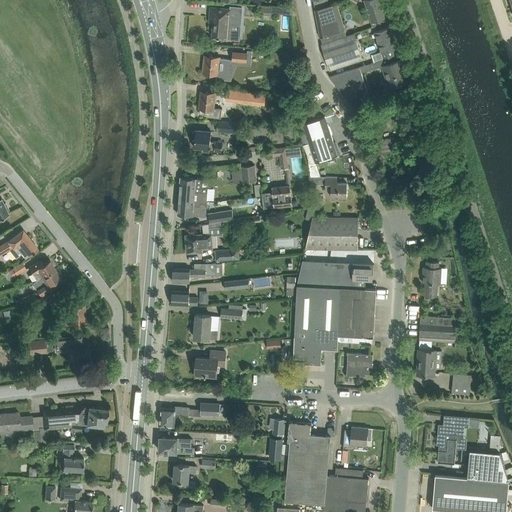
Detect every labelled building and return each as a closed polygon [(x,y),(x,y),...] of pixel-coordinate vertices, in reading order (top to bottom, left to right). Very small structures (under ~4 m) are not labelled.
[(314,0),(316,9),(328,5),(333,3),(332,0),(314,0)] [(364,0),(372,21),(371,22),(372,26),(381,23),(380,19),(387,16),(381,0),(364,0)] [(316,9),(315,9),(320,37),(321,37),(323,43),(347,35),(345,29),(336,2),(333,3),(328,5),(316,9)] [(211,7),(210,14),(214,14),(212,36),(229,38),(231,8),(211,7)] [(273,7),(272,13),(292,15),(291,11),(291,8),(273,7)] [(390,26),(375,31),(384,58),(395,55),(393,48),(397,47),(390,26)] [(323,43),(321,43),(330,70),(363,59),(354,33),(347,35),(323,43)] [(233,50),(232,59),(247,60),(248,51),(233,50)] [(205,54),(203,72),(218,74),(220,56),(205,54)] [(384,58),(369,63),(371,69),(382,65),(387,81),(386,82),(387,85),(389,85),(389,87),(390,87),(392,88),(395,86),(395,85),(408,81),(401,59),(391,62),(386,64),(384,58)] [(329,76),(349,101),(369,95),(360,66),(329,76)] [(227,89),(226,99),(258,103),(260,93),(227,89)] [(207,116),(221,118),(222,108),(214,107),(216,92),(201,90),(199,108),(200,108),(200,113),(207,114),(207,116)] [(424,115),(403,121),(406,130),(415,128),(416,130),(404,133),(406,139),(428,132),(426,123),(427,123),(424,115)] [(325,116),(302,123),(315,162),(338,154),(325,116)] [(218,120),(218,121),(217,131),(237,133),(238,122),(218,120)] [(222,151),(223,141),(210,140),(211,131),(196,129),(194,146),(203,147),(203,149),(222,151)] [(390,137),(377,140),(380,154),(393,151),(390,137)] [(422,140),(409,144),(416,167),(417,167),(419,172),(431,168),(430,163),(422,140)] [(280,155),(280,158),(287,157),(286,147),(271,148),(272,156),(280,155)] [(255,165),(242,166),(244,182),(256,180),(255,165)] [(337,177),(327,176),(311,176),(311,184),(325,184),(325,189),(331,189),(331,196),(347,197),(347,183),(337,182),(337,177)] [(180,189),(179,201),(186,202),(186,204),(194,205),(200,205),(200,203),(207,203),(207,201),(208,192),(208,189),(208,187),(203,187),(203,178),(196,178),(182,177),(181,177),(180,189)] [(268,192),(262,193),(263,203),(264,208),(292,204),(291,194),(290,184),(272,186),(273,192),(268,192)] [(0,216),(9,213),(8,210),(9,209),(6,202),(4,203),(1,197),(0,197),(0,216)] [(179,201),(178,214),(188,215),(193,215),(199,216),(199,215),(206,216),(206,208),(207,203),(200,203),(200,205),(194,205),(186,204),(186,202),(179,201)] [(312,219),(306,248),(348,249),(358,249),(358,217),(348,217),(340,216),(333,216),(319,216),(321,208),(315,206),(313,216),(312,219)] [(208,212),(209,222),(234,219),(233,209),(208,212)] [(235,219),(236,225),(261,221),(260,215),(235,219)] [(23,229),(7,241),(0,245),(0,254),(9,249),(16,258),(22,253),(26,258),(38,248),(23,229)] [(201,234),(186,235),(187,252),(202,251),(202,249),(213,248),(212,233),(201,234)] [(238,248),(216,250),(216,259),(239,258),(238,248)] [(366,260),(379,261),(380,248),(367,248),(366,260)] [(28,267),(37,280),(42,276),(42,277),(55,268),(50,259),(43,263),(41,259),(28,267)] [(303,260),(298,284),(341,286),(365,287),(366,278),(373,279),(374,263),(364,262),(303,260)] [(426,282),(425,295),(437,296),(438,283),(441,283),(441,267),(439,267),(439,261),(427,260),(426,266),(424,266),(423,282),(426,282)] [(22,262),(10,271),(13,277),(26,268),(22,262)] [(190,269),(183,268),(173,268),(173,281),(190,282),(190,276),(206,276),(206,275),(216,275),(216,263),(206,263),(206,269),(190,269)] [(61,277),(55,268),(42,277),(42,276),(37,280),(33,282),(37,290),(41,296),(57,286),(55,281),(61,277)] [(295,276),(287,276),(287,287),(295,288),(295,276)] [(248,278),(225,280),(225,289),(249,287),(248,278)] [(295,326),(294,356),(305,357),(304,362),(321,363),(322,348),(338,348),(338,341),(339,334),(341,286),(298,284),(295,326)] [(339,334),(338,341),(372,343),(373,336),(374,336),(376,288),(365,288),(365,287),(341,286),(339,334)] [(172,290),(172,303),(189,304),(198,304),(198,297),(189,296),(190,291),(172,290)] [(53,291),(44,297),(48,302),(49,301),(53,308),(61,303),(53,291)] [(34,294),(22,298),(24,304),(36,300),(34,294)] [(222,308),(221,316),(235,317),(242,318),(242,313),(243,308),(243,305),(238,305),(229,304),(229,307),(223,307),(223,309),(222,308)] [(84,305),(63,308),(65,325),(86,323),(84,305)] [(13,309),(3,311),(5,319),(15,317),(13,309)] [(196,314),(194,337),(209,338),(217,339),(218,330),(210,330),(211,315),(196,314)] [(457,341),(458,326),(463,326),(463,317),(456,317),(445,316),(446,314),(441,314),(441,316),(423,315),(423,323),(420,323),(419,339),(429,339),(457,341)] [(39,326),(40,335),(51,334),(50,325),(39,326)] [(82,335),(55,338),(56,349),(64,348),(64,352),(72,351),(73,362),(88,360),(87,354),(90,353),(89,342),(83,342),(82,335)] [(29,341),(30,353),(46,351),(45,340),(29,341)] [(419,349),(417,374),(434,375),(435,368),(441,368),(442,350),(436,350),(432,350),(419,349)] [(196,357),(195,374),(217,376),(218,364),(225,365),(226,351),(211,350),(210,358),(196,357)] [(348,352),(347,374),(358,375),(358,376),(360,376),(360,375),(366,375),(366,373),(372,373),(373,353),(348,352)] [(471,374),(463,373),(453,373),(452,392),(470,394),(471,374)] [(202,402),(201,413),(219,414),(220,403),(202,402)] [(40,430),(41,443),(47,442),(46,430),(71,428),(71,430),(81,431),(82,425),(104,426),(105,424),(107,424),(109,408),(89,406),(44,410),(44,415),(38,415),(40,430)] [(175,408),(162,406),(161,418),(159,419),(159,422),(160,423),(160,424),(175,426),(176,413),(195,414),(195,408),(189,408),(189,407),(176,406),(175,408)] [(5,413),(7,436),(14,436),(14,430),(33,428),(34,443),(41,443),(40,430),(38,415),(19,417),(19,412),(5,413)] [(454,425),(439,423),(437,444),(439,444),(438,462),(455,463),(457,437),(466,438),(467,427),(468,428),(469,417),(455,416),(454,425)] [(270,427),(274,428),(273,433),(283,434),(285,419),(271,417),(270,427)] [(288,470),(285,500),(324,503),(327,474),(331,435),(330,435),(327,434),(310,433),(311,422),(290,420),(289,436),(291,436),(289,456),(288,470)] [(355,444),(357,444),(367,445),(369,427),(352,426),(351,432),(345,432),(343,447),(354,448),(355,444)] [(232,432),(215,432),(214,439),(232,440),(232,432)] [(273,435),(272,443),(275,444),(273,458),(282,459),(285,437),(273,435)] [(159,438),(159,441),(160,442),(160,451),(191,452),(194,453),(195,446),(191,446),(192,438),(178,437),(160,436),(160,438),(159,438)] [(63,444),(63,450),(64,450),(64,456),(63,469),(83,471),(84,457),(69,456),(69,450),(74,451),(74,445),(63,444)] [(475,469),(474,477),(509,480),(500,451),(470,449),(468,469),(475,469)] [(203,459),(202,466),(215,467),(216,460),(203,459)] [(189,465),(185,464),(175,464),(174,481),(188,482),(189,470),(196,471),(196,466),(189,465)] [(331,474),(328,510),(349,511),(365,511),(369,477),(363,477),(364,469),(336,467),(335,474),(331,474)] [(474,511),(506,511),(509,480),(436,473),(433,508),(475,511),(474,511)] [(46,485),(45,498),(55,499),(56,486),(46,485)] [(61,486),(60,500),(74,501),(73,511),(91,511),(92,500),(80,499),(81,488),(70,487),(61,486)] [(249,501),(248,509),(258,510),(259,502),(249,501)] [(180,503),(179,511),(196,511),(197,511),(203,511),(204,505),(190,504),(180,503)]
